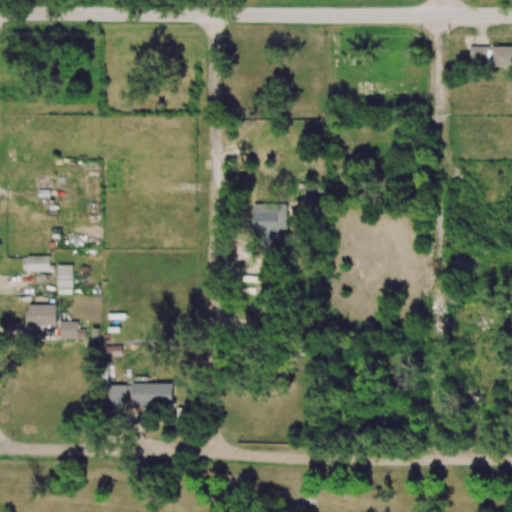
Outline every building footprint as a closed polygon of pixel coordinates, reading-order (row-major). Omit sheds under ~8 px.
[(511,65),(511,46),(470,47),(470,65),(511,65)] [(278,211),(255,212),(255,230),(279,230),(278,211)] [(52,256),(23,256),(23,271),(52,271),(52,256)] [(73,265),(58,264),(57,287),(72,288),(73,265)] [(27,325),(57,325),(57,304),(27,304),(27,325)] [(78,322),(60,322),(60,339),(85,338),(85,329),(78,329),(78,322)] [(132,384),(133,404),(173,403),(173,383),(132,384)] [(109,406),(125,406),(125,385),(109,385),(109,406)]
